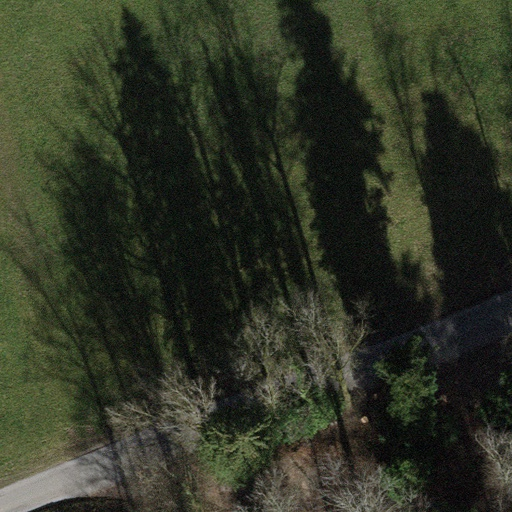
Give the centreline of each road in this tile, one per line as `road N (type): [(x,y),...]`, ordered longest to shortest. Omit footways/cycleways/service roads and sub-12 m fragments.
road 1 (unclassified): [(0,510),(511,307)]
road 2 (track): [(89,471),(252,505),(511,510)]
